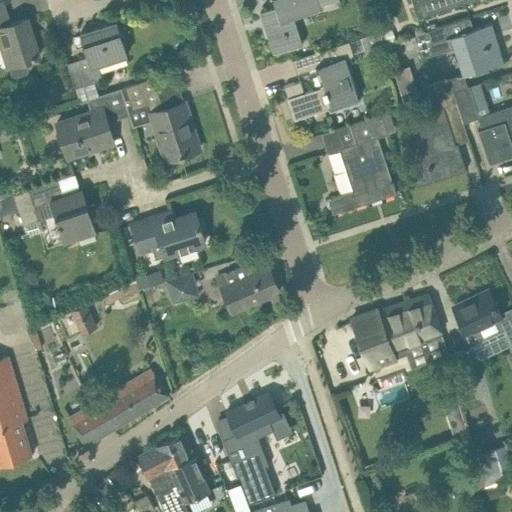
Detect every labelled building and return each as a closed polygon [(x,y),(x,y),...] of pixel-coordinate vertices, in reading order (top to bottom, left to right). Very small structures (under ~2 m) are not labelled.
[(0,0),(0,38),(12,75),(17,77),(26,74),(29,69),(26,59),(39,55),(27,17),(20,20),(11,22),(8,14),(4,15),(0,1),(1,1),(1,0),(0,0)] [(272,0),(275,7),(263,11),(267,25),(265,26),(274,53),(282,50),(293,47),(302,44),(294,18),(322,9),(321,6),(340,0),(272,0)] [(411,0),(417,17),(470,0),(411,0)] [(414,35),(421,57),(459,45),(468,72),(510,59),(509,58),(502,60),(494,34),(496,33),(492,22),(473,28),(469,17),(414,35)] [(87,56),(67,62),(75,88),(94,82),(102,79),(97,63),(127,54),(117,22),(79,34),(81,40),(87,56)] [(365,49),(383,42),(379,31),(361,38),(365,49)] [(288,98),(297,95),(303,115),(358,98),(345,57),(353,55),(348,41),(292,59),(297,73),(317,66),(323,85),(304,92),(300,80),(284,85),(288,98)] [(465,72),(435,82),(423,86),(427,99),(439,95),(453,90),(469,85),(465,72)] [(184,101),(163,107),(153,77),(125,86),(132,109),(148,104),(165,159),(185,153),(184,151),(194,148),(194,150),(199,148),(199,146),(195,147),(186,117),(189,116),(184,101)] [(511,135),(511,104),(479,115),(469,85),(453,90),(456,101),(463,121),(478,117),(481,127),(478,128),(483,143),(489,162),(511,154),(511,142),(510,136),(511,135)] [(80,104),(88,102),(92,112),(57,123),(68,156),(85,151),(85,149),(96,145),(96,147),(113,141),(107,122),(130,114),(121,88),(98,95),(79,101),(80,104)] [(442,105),(414,114),(426,151),(407,157),(417,186),(466,169),(462,157),(456,159),(451,145),(469,139),(463,121),(456,101),(453,90),(439,95),(442,105)] [(333,213),(396,192),(393,185),(394,184),(393,179),(391,180),(377,136),(387,133),(381,113),(349,123),(356,142),(339,148),(352,189),(327,197),(333,213)] [(64,195),(58,179),(14,194),(13,194),(18,210),(21,218),(52,208),(63,241),(96,231),(91,215),(89,216),(80,189),(64,195)] [(0,198),(13,194),(14,194),(12,186),(0,190),(0,198)] [(0,215),(18,210),(13,194),(0,198),(0,215)] [(155,227),(148,230),(145,218),(131,223),(140,252),(161,245),(164,255),(205,242),(203,237),(201,238),(198,227),(201,226),(200,223),(199,224),(195,211),(154,224),(155,227)] [(11,230),(6,217),(0,219),(0,224),(3,233),(11,230)] [(278,290),(262,254),(217,274),(224,292),(232,310),(278,290)] [(132,265),(137,280),(139,287),(150,284),(143,261),(132,265)] [(172,301),(199,293),(191,271),(165,279),(172,301)] [(102,296),(106,304),(139,289),(138,288),(139,287),(137,280),(102,296)] [(488,289),(472,297),(473,300),(456,309),(466,332),(467,332),(471,342),(481,337),(476,327),(501,316),(488,289)] [(429,294),(378,310),(377,308),(351,317),(358,336),(371,367),(396,357),(395,355),(406,351),(404,347),(443,334),(435,313),(429,294)] [(81,333),(96,326),(84,303),(69,310),(81,333)] [(456,388),(476,383),(468,348),(447,353),(456,388)] [(27,417),(21,397),(8,354),(0,356),(0,463),(32,454),(21,418),(27,417)] [(168,395),(158,378),(151,367),(68,416),(85,444),(168,395)] [(278,412),(268,391),(226,410),(228,414),(236,432),(223,438),(237,477),(239,476),(249,502),(276,492),(265,465),(269,464),(258,436),(273,429),(269,421),(280,416),(278,412)] [(462,408),(459,397),(447,400),(458,439),(470,436),(462,408)] [(511,475),(511,457),(508,442),(495,445),(483,403),(462,408),(470,436),(484,485),(511,475)] [(192,454),(182,432),(139,455),(148,473),(156,492),(175,483),(168,466),(192,454)] [(316,454),(310,436),(305,438),(313,456),(316,454)] [(192,453),(192,454),(168,466),(175,483),(178,491),(181,490),(185,500),(211,489),(192,453)] [(274,504),(247,511),(292,511),(288,499),(274,504)]
